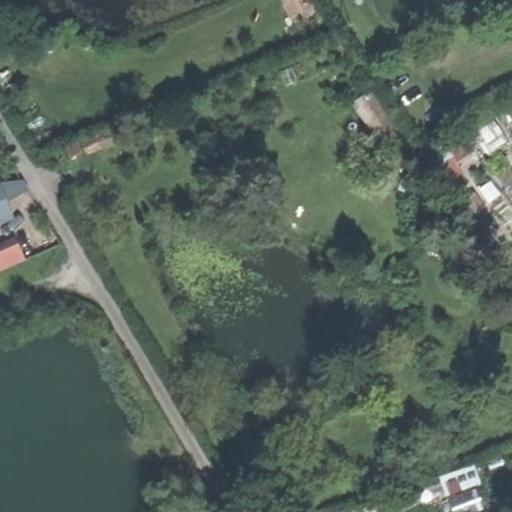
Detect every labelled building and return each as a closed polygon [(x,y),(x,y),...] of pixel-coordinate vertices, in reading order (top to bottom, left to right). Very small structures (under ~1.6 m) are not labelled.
[(287,0),(293,16),(309,9),(305,0),(287,0)] [(382,142),(394,134),(369,98),(357,105),(382,142)] [(100,138),(73,149),(76,158),(78,162),(105,151),(100,138)] [(76,158),(73,149),(57,156),(61,165),(76,158)] [(0,188),(0,207),(17,199),(10,184),(0,188)]
